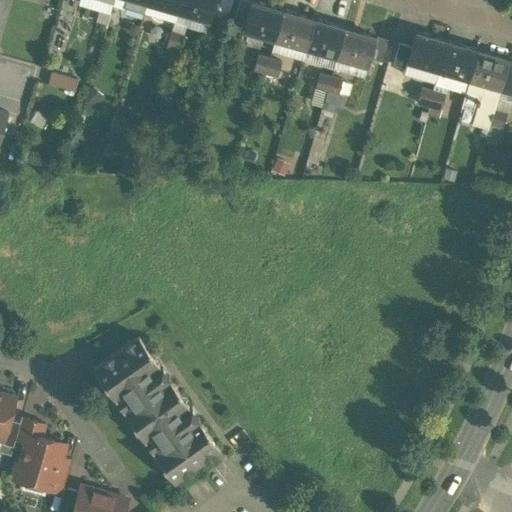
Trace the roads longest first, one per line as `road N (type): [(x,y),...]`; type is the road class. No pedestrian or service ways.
road 1 (residential): [(0,365),(49,378),(121,477)]
road 2 (secondary): [(511,349),(457,467)]
